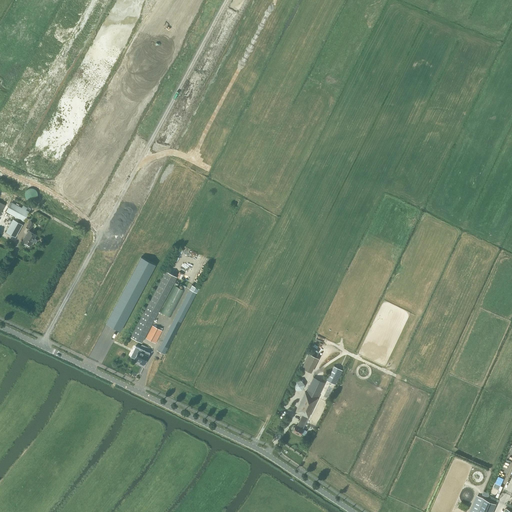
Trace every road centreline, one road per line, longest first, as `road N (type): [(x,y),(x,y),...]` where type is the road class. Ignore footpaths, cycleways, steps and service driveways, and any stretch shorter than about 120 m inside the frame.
road 1 (unclassified): [(353,511),(236,438),(0,325)]
road 2 (track): [(226,0),(41,346)]
